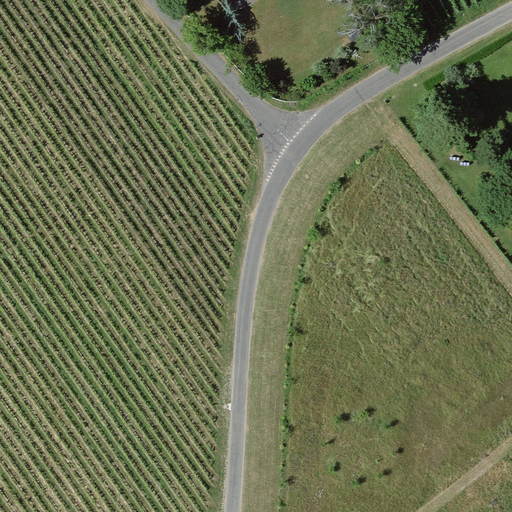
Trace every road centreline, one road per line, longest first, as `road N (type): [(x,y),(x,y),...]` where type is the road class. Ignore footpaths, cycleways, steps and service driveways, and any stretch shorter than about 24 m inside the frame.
road 1 (unclassified): [(229,511),(251,250),(295,146)]
road 2 (unclassified): [(295,146),(368,92),(511,13)]
road 3 (unclassified): [(158,0),(295,146)]
